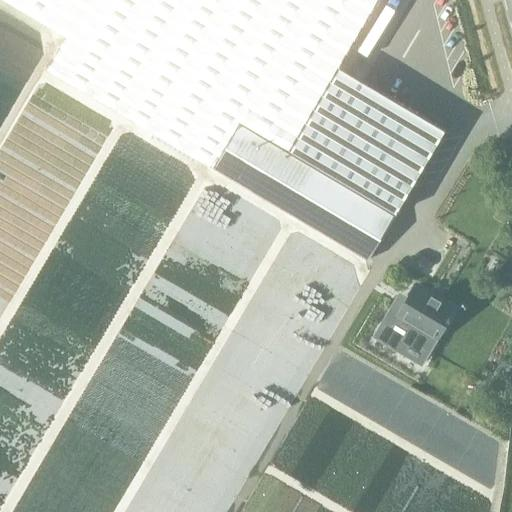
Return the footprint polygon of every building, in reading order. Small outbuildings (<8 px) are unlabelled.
[(239,123),(72,24),(86,0),(5,0),(65,35),(45,68),(212,167),(239,123)] [(86,0),(72,24),(239,123),(394,215),(446,128),(338,65),(376,0),(86,0)] [(368,259),(394,215),(239,123),(212,167),(368,259)] [(450,315),(453,310),(414,286),(400,308),(396,306),(380,334),(401,347),(407,337),(429,350),(448,320),(449,321),(452,316),(450,315)] [(37,405),(39,511),(143,511),(132,492),(149,492),(136,485),(130,474),(133,468),(126,455),(125,444),(115,444),(103,424),(103,397),(92,419),(73,410),(69,418),(61,422),(57,415),(44,415),(37,405)]
